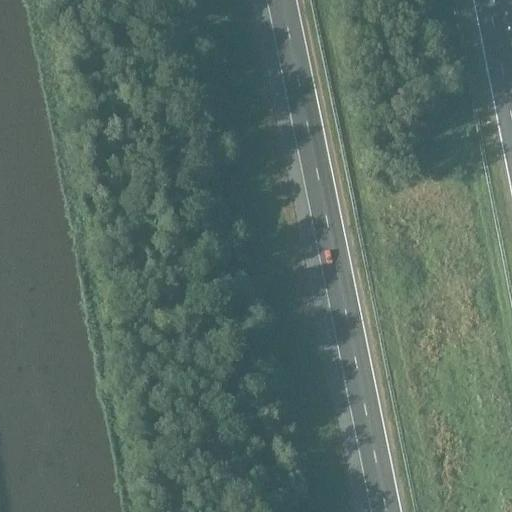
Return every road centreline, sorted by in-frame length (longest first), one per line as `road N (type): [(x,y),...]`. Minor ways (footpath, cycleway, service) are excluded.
road 1 (motorway): [(280,0),(385,511)]
road 2 (motorway): [(511,124),(487,0)]
